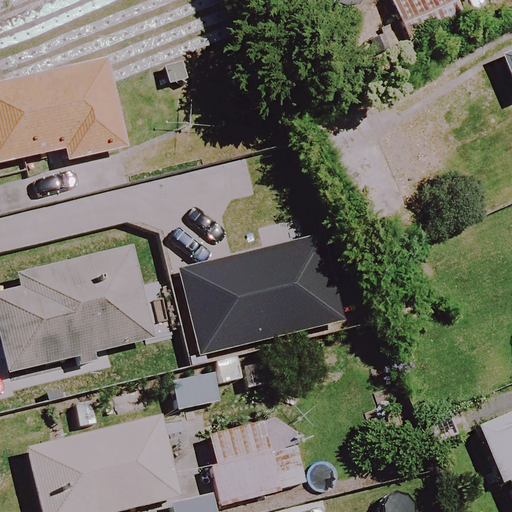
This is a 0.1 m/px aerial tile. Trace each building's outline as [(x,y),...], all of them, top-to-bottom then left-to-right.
[(454,38),(437,0),(378,0),(405,59),(454,38)] [(511,57),(493,65),(511,110),(511,57)] [(118,155),(98,67),(0,89),(0,169),(56,157),(59,169),(118,155)] [(174,269),(195,355),(336,321),(315,235),(174,269)] [(149,340),(128,249),(68,262),(0,278),(0,378),(1,382),(149,340)] [(168,383),(174,413),(214,405),(208,375),(168,383)] [(278,439),(273,415),(237,422),(239,435),(200,443),(214,510),(297,493),(286,438),(278,439)] [(511,511),(511,420),(472,437),(494,492),(500,489),(509,511),(511,511)] [(149,511),(171,507),(152,424),(17,455),(29,511),(149,511)]
